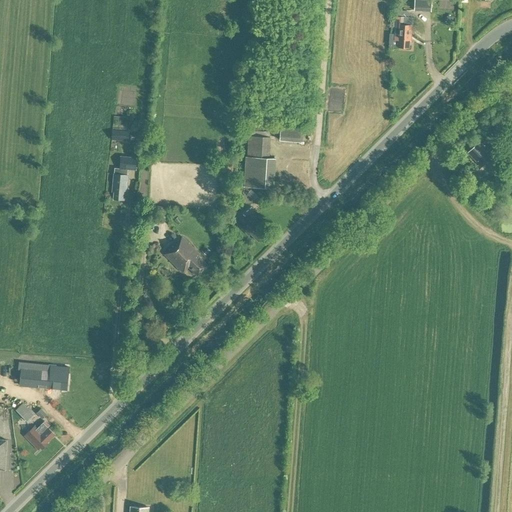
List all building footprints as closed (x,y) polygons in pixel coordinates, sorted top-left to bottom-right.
[(414,0),(414,11),(422,11),(431,12),(431,0),(423,0),(420,0),(414,0)] [(398,47),(409,48),(409,40),(410,40),(412,18),(409,18),(407,11),(397,10),(397,17),(396,17),(394,40),(398,40),(398,47)] [(281,124),(279,140),(303,142),(304,134),(300,134),(301,126),(281,124)] [(112,140),(129,141),(129,131),(112,130),(112,140)] [(249,136),(247,157),(245,157),(244,186),(273,188),(275,158),(268,158),(270,137),(249,136)] [(467,153),(481,167),(492,156),(487,151),(486,152),(477,143),(467,153)] [(114,168),(114,174),(112,191),(114,192),(113,199),(123,200),(126,200),(129,169),(136,170),(137,157),(121,156),(120,168),(114,168)] [(145,214),(163,215),(163,206),(145,205),(145,214)] [(240,220),(243,223),(240,226),(249,236),(251,234),(258,241),(265,235),(257,227),(259,226),(250,216),(246,220),(243,217),(240,220)] [(164,254),(182,272),(188,267),(197,276),(208,265),(199,256),(200,255),(182,236),(164,254)] [(202,251),(206,255),(210,251),(206,247),(202,251)] [(20,362),(19,370),(21,370),(22,368),(51,371),(51,365),(20,362)] [(21,370),(20,386),(49,389),(51,371),(22,368),(21,370)] [(23,403),(16,410),(27,422),(35,414),(23,403)] [(42,419),(47,414),(41,408),(36,413),(42,419)] [(24,436),(38,450),(40,448),(42,449),(48,443),(47,443),(55,435),(43,422),(37,428),(35,425),(24,436)] [(0,469),(6,470),(8,440),(0,439),(0,469)]
